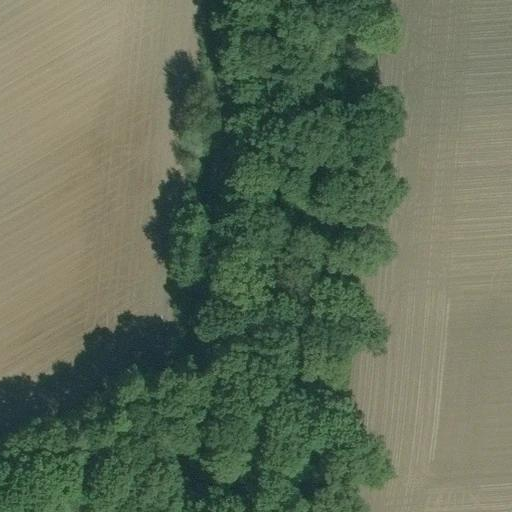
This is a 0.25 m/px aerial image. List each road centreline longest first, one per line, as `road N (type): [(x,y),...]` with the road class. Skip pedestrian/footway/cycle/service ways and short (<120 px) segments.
road 1 (residential): [(239,0),(193,511)]
road 2 (track): [(14,511),(205,397)]
